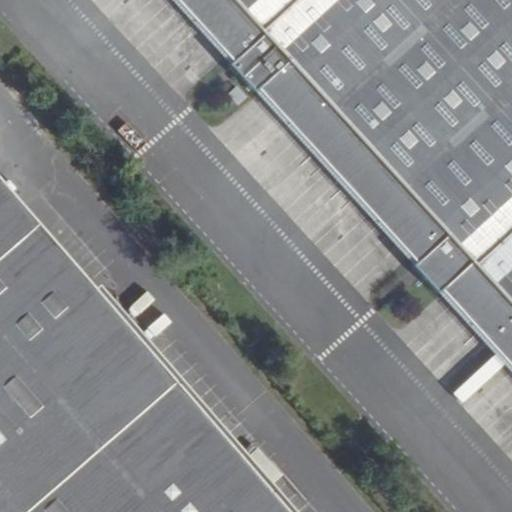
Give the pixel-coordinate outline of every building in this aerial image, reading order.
[(165,0),(225,65),(258,34),(226,0),(165,0)] [(433,294),(466,264),(511,313),(511,0),(226,0),(258,34),(225,65),(249,92),(282,61),(442,237),(409,268),(433,294)] [(249,92),(409,268),(442,237),(282,61),(249,92)] [(0,511),(291,511),(0,178),(0,511)] [(433,294),(511,381),(511,313),(466,264),(433,294)]
